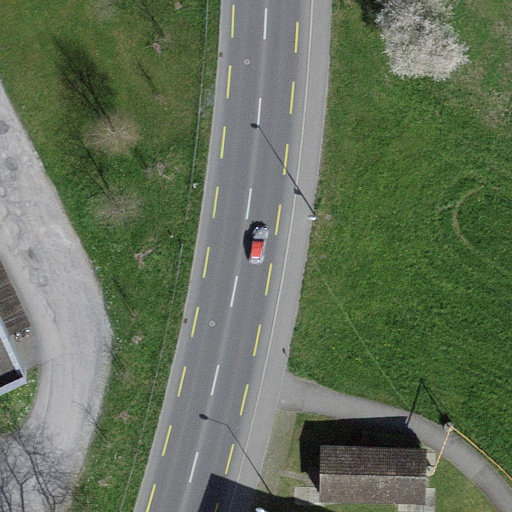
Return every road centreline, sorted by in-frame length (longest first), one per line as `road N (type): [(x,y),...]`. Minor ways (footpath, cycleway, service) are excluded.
road 1 (tertiary): [(189,511),(241,271),(259,147),(264,0)]
road 2 (track): [(511,498),(430,434),(291,403),(217,401)]
